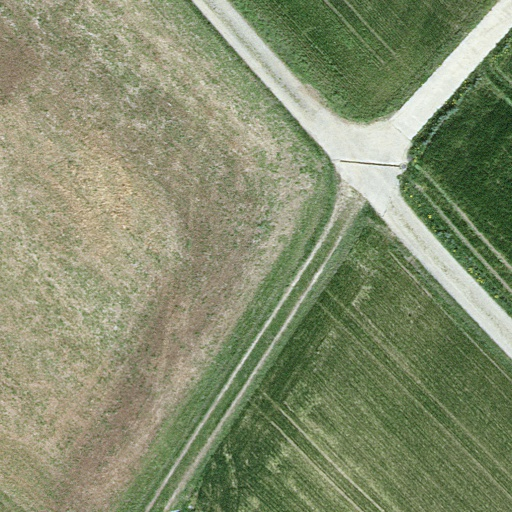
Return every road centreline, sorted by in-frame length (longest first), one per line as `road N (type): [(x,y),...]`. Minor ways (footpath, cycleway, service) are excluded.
road 1 (track): [(156,511),(365,173),(511,10)]
road 2 (track): [(511,327),(201,0)]
